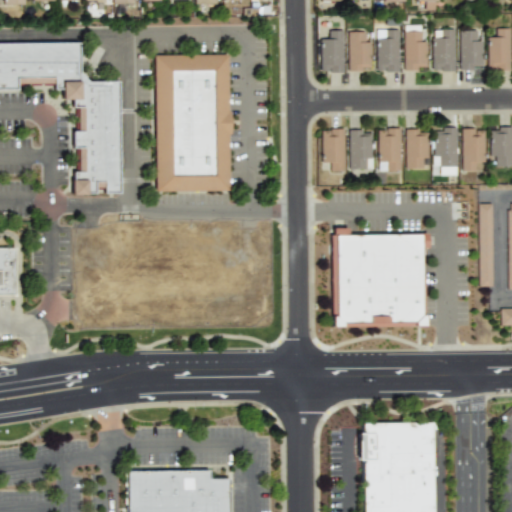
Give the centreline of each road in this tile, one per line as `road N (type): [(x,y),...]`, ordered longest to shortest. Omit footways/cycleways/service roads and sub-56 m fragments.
road 1 (tertiary): [(511,371),(209,373),(105,384)]
road 2 (residential): [(298,0),(301,373)]
road 3 (residential): [(511,99),(298,102)]
road 4 (residential): [(301,373),(301,511)]
